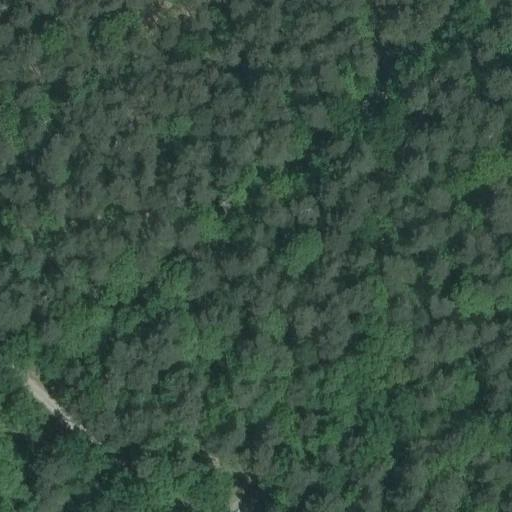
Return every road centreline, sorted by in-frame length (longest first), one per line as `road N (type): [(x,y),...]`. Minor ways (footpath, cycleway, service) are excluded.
road 1 (track): [(25,398),(360,88)]
road 2 (track): [(366,511),(360,88)]
road 3 (track): [(154,511),(25,398)]
road 4 (track): [(454,0),(360,88)]
